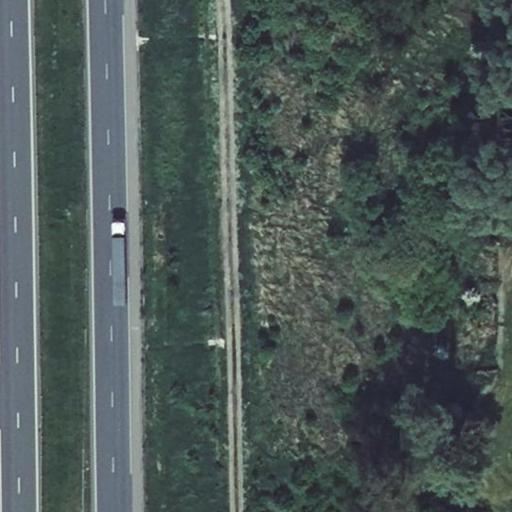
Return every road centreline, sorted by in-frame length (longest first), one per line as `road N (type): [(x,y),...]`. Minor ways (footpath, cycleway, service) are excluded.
road 1 (track): [(226,0),(236,511)]
road 2 (motorway): [(113,511),(105,0)]
road 3 (motorway): [(11,0),(18,511)]
